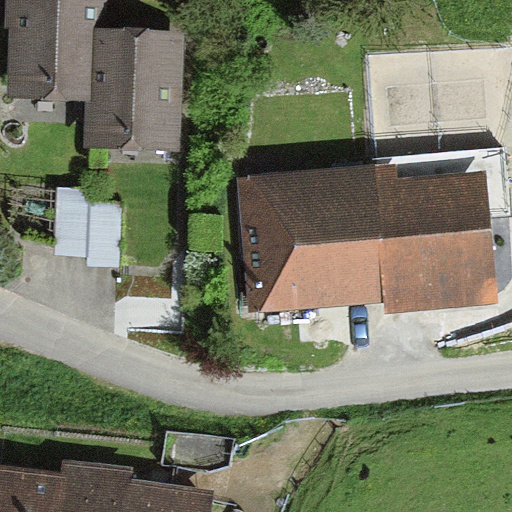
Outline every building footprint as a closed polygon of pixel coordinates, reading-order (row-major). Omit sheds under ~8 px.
[(12,0),(9,87),(88,90),(90,37),(91,0),(12,0)] [(166,140),(169,40),(90,37),(88,90),(86,137),(166,140)] [(417,302),(481,297),(468,158),(407,164),(408,173),(370,176),(370,172),(239,183),(244,275),(247,294),(379,283),(381,305),(417,302)] [(84,190),(50,188),(47,257),(81,258),(83,202),(84,190)] [(117,204),(83,202),(81,258),(80,268),(114,269),(117,204)] [(200,511),(202,503),(0,478),(0,511),(200,511)]
